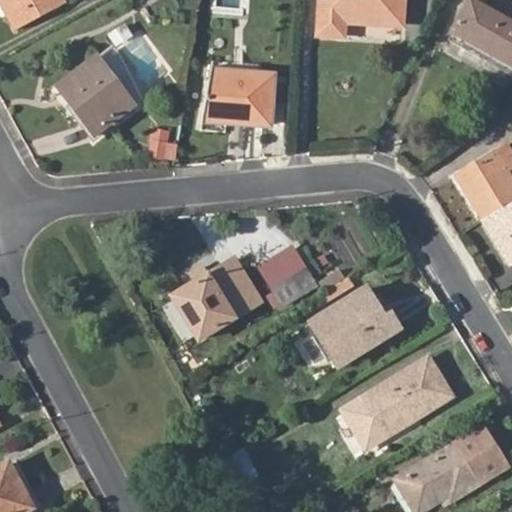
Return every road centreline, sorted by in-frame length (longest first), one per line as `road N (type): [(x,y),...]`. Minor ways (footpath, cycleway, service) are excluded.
road 1 (residential): [(511,369),(402,196),(376,180),(347,175),(27,204)]
road 2 (residential): [(0,271),(129,511)]
